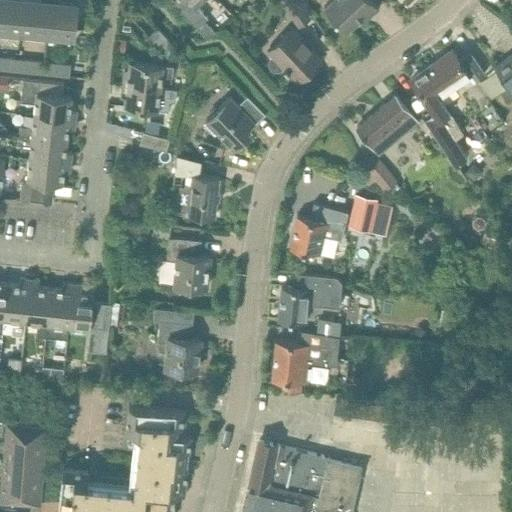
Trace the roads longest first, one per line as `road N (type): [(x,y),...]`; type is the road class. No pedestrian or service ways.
road 1 (residential): [(214,511),(239,407),(259,210),(275,161),(325,102),(457,0)]
road 2 (residential): [(0,253),(87,261),(108,0)]
